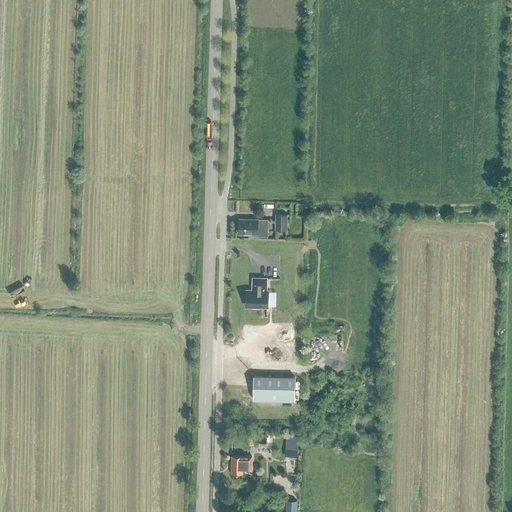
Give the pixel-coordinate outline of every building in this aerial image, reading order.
[(276,215),(276,230),(287,230),(287,215),(276,215)] [(239,219),(239,235),(249,235),(249,237),(258,237),(268,237),(268,220),(258,220),(258,219),(239,219)] [(246,290),(246,306),(267,307),(268,291),(266,291),(266,278),(253,278),(253,287),(253,290),(246,290)] [(254,376),(254,400),(294,401),(294,377),(254,376)] [(284,457),(296,458),(298,436),(286,435),(284,457)] [(255,446),(266,446),(266,439),(256,438),(255,446)] [(243,456),(232,456),(231,474),(242,474),(242,468),(251,469),(252,457),(243,456)] [(285,511),(295,511),(296,501),(286,500),(285,511)]
